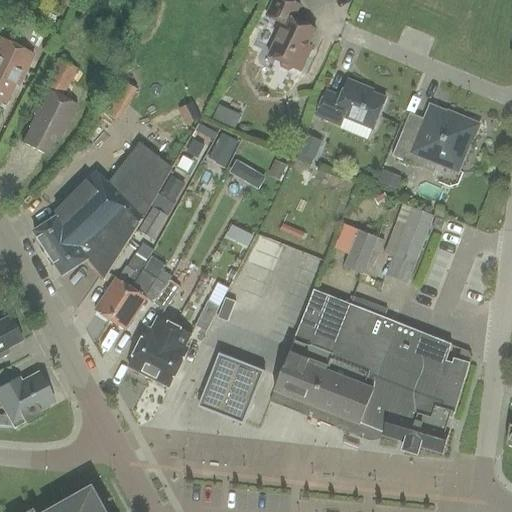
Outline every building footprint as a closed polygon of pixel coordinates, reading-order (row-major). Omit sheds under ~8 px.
[(269,55),(301,70),(309,55),(305,53),(317,28),(295,18),(301,4),(293,0),(274,0),(267,14),(285,23),(269,55)] [(18,87),(34,55),(0,38),(0,107),(3,108),(14,85),(18,87)] [(61,97),(77,69),(58,60),(31,113),(35,115),(27,131),(28,132),(22,143),(46,155),(53,141),(58,143),(76,105),(61,97)] [(327,91),(317,114),(342,124),(345,116),(374,128),(387,99),(364,89),(365,87),(349,80),(342,97),(327,91)] [(481,124),(464,117),(464,119),(432,106),(426,120),(411,113),(393,156),(434,173),(438,164),(459,172),(472,140),(474,141),(481,124)] [(196,132),(215,142),(218,135),(199,125),(196,132)] [(220,137),(204,168),(222,176),(237,145),(220,137)] [(160,187),(173,165),(141,140),(121,167),(108,184),(97,172),(56,213),(59,217),(34,233),(63,276),(87,261),(105,282),(142,222),(161,188),(160,187)] [(198,159),(205,146),(193,141),(187,153),(198,159)] [(232,171),(255,182),(260,172),(237,160),(232,171)] [(161,196),(174,204),(186,186),(172,177),(161,196)] [(152,208),(153,208),(167,218),(175,206),(160,196),(152,208)] [(153,208),(137,232),(152,241),(167,218),(153,208)] [(386,277),(408,286),(435,219),(412,210),(386,277)] [(442,233),(446,223),(437,220),(434,230),(442,233)] [(363,275),(378,239),(360,231),(345,268),(363,275)] [(110,321),(131,288),(125,284),(134,271),(126,266),(118,279),(117,278),(95,311),(110,321)] [(142,271),(131,288),(110,321),(126,331),(147,298),(145,296),(156,280),(142,271)] [(165,311),(180,289),(170,281),(154,304),(165,311)] [(295,342),(271,403),(367,441),(370,441),(372,441),(374,441),(376,440),(377,439),(379,438),(380,436),(381,434),(381,432),(383,433),(383,435),(407,442),(405,451),(417,454),(420,445),(444,453),(450,431),(446,430),(450,418),(454,419),(470,363),(454,358),(451,368),(445,366),(452,345),(400,325),(385,319),(388,311),(355,299),(352,306),(314,291),(294,341),(295,342)] [(226,300),(219,319),(228,323),(236,303),(226,300)] [(210,303),(197,328),(209,334),(222,309),(210,303)] [(0,358),(9,353),(7,349),(21,342),(8,317),(0,320),(0,358)] [(150,378),(175,328),(158,319),(153,331),(148,328),(128,367),(150,378)] [(170,389),(190,350),(187,348),(192,337),(175,328),(150,378),(170,389)] [(247,422),(266,372),(221,354),(201,404),(241,420),(247,422)] [(39,411),(54,403),(38,373),(22,382),(19,378),(0,388),(0,404),(6,416),(0,415),(0,428),(14,430),(41,415),(39,411)] [(96,496),(93,491),(87,494),(86,492),(74,498),(75,501),(61,508),(63,511),(36,511),(35,510),(32,511),(105,511),(103,508),(105,507),(98,495),(96,496)]
